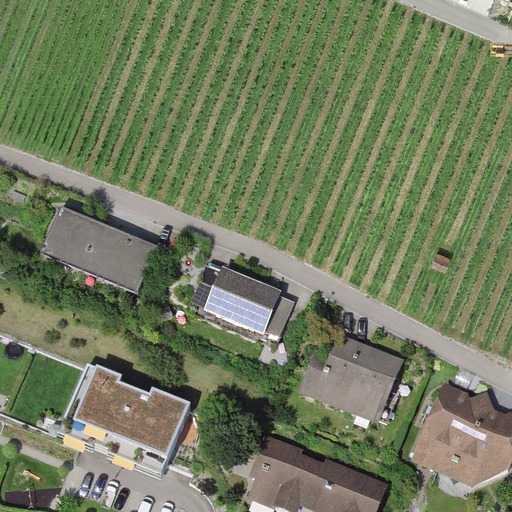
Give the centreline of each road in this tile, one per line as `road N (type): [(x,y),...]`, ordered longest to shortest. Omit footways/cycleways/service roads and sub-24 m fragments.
road 1 (residential): [(0,156),(282,266),(511,379)]
road 2 (track): [(390,0),(511,49)]
